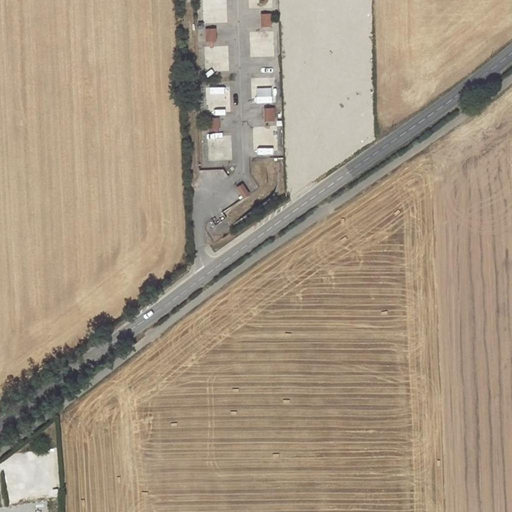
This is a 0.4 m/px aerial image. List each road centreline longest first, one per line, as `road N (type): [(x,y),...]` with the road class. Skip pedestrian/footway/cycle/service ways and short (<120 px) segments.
road 1 (tertiary): [(0,428),(511,51)]
road 2 (track): [(200,220),(190,167),(185,0)]
